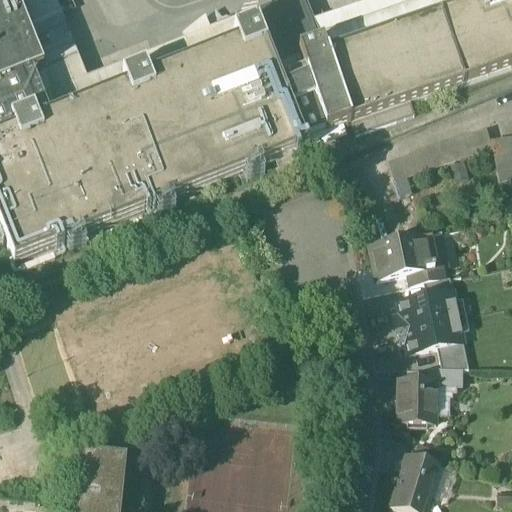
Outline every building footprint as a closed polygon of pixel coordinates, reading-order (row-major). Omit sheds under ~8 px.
[(0,0),(0,90),(31,78),(42,73),(12,0),(0,0)] [(12,0),(42,73),(31,78),(40,100),(55,107),(91,93),(86,81),(53,0),(12,0)] [(292,0),(251,17),(256,27),(267,23),(283,63),(298,58),(298,56),(322,48),(313,24),(302,0),(292,0)] [(383,0),(313,24),(322,48),(323,48),(326,59),(440,20),(497,0),(383,0)] [(463,88),(511,71),(511,0),(497,0),(440,20),(463,88)] [(183,43),(86,81),(91,93),(122,80),(145,71),(149,81),(238,46),(234,36),(256,27),(251,17),(251,16),(228,25),(226,21),(216,26),(217,29),(209,32),(205,21),(182,39),(183,43)] [(409,107),(463,88),(440,20),(326,59),(323,48),(322,48),(298,56),(298,58),(306,78),(306,77),(326,134),(325,135),(326,136),(350,128),(350,127),(351,127),(409,107)] [(267,23),(256,27),(303,143),(325,135),(326,134),(306,77),(306,78),(298,58),(283,63),(267,23)] [(145,71),(122,80),(126,90),(37,125),(33,116),(11,124),(15,134),(0,140),(0,232),(13,265),(15,265),(15,266),(65,246),(82,239),(154,211),(172,204),(244,175),(261,168),(273,164),(295,155),(305,151),(305,150),(306,149),(303,143),(256,27),(234,36),(238,46),(149,81),(145,71)] [(0,140),(15,134),(11,124),(33,116),(37,125),(126,90),(122,80),(91,93),(55,107),(40,100),(31,78),(0,90),(0,140)] [(351,127),(356,140),(414,120),(409,107),(351,127)] [(396,188),(494,154),(487,133),(390,167),(396,188)] [(511,142),(492,145),(501,187),(511,185),(511,142)] [(301,171),(295,155),(273,164),(275,168),(279,180),(301,171)] [(273,164),(261,168),(263,173),(275,168),(273,164)] [(263,173),(261,168),(244,175),(247,184),(265,177),(263,173)] [(172,204),(154,211),(158,219),(175,212),(172,204)] [(82,239),(65,246),(68,255),(86,248),(82,239)] [(376,285),(376,287),(408,281),(407,280),(434,275),(433,271),(432,271),(431,267),(429,267),(424,241),(377,250),(369,251),(373,271),(376,270),(379,284),(376,285)] [(408,281),(410,292),(423,290),(444,285),(442,273),(434,275),(407,280),(408,281)] [(423,290),(425,303),(452,298),(449,284),(444,285),(423,290)] [(436,354),(462,349),(452,298),(425,303),(397,309),(400,322),(394,324),(399,349),(405,347),(407,360),(436,354)] [(462,349),(436,354),(438,367),(465,362),(462,349)] [(465,362),(438,367),(440,375),(462,376),(468,376),(465,362)] [(436,388),(461,389),(462,376),(440,375),(427,375),(427,387),(436,387),(436,388)] [(397,430),(435,431),(436,388),(436,387),(427,387),(402,386),(402,408),(397,408),(397,430)] [(413,463),(440,471),(444,458),(416,450),(413,463)] [(389,511),(427,511),(439,476),(433,474),(434,471),(440,472),(440,471),(413,463),(405,461),(389,511)] [(119,511),(124,468),(81,463),(75,511),(119,511)]
